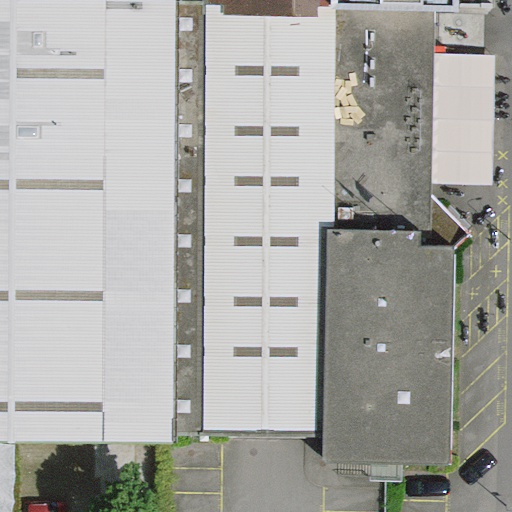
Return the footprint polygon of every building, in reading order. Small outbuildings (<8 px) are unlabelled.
[(0,0),(0,436),(145,436),(167,436),(324,436),(328,227),(332,7),(332,0),(0,0)] [(431,8),(385,7),(332,7),(328,227),(429,229),(429,194),(431,8)] [(439,176),(501,178),(504,48),(443,46),(439,176)] [(429,246),(457,247),(468,234),(429,194),(429,229),(429,246)] [(453,463),(457,247),(429,246),(429,229),(328,227),(324,436),(324,461),(453,463)]
